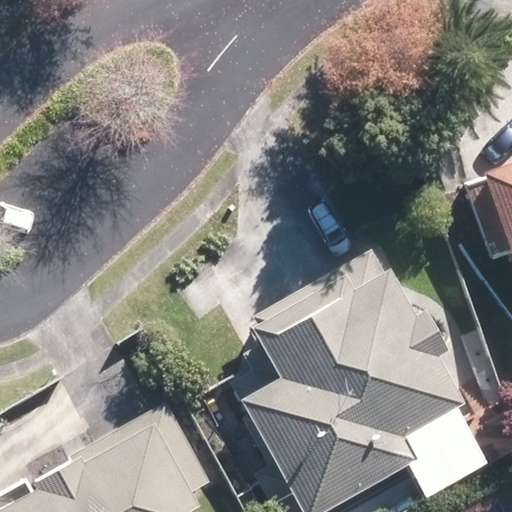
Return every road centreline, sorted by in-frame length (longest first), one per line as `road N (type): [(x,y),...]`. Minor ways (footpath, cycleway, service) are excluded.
road 1 (residential): [(263,0),(195,131),(164,169),(47,278),(0,305)]
road 2 (residential): [(0,108),(96,27),(181,2)]
